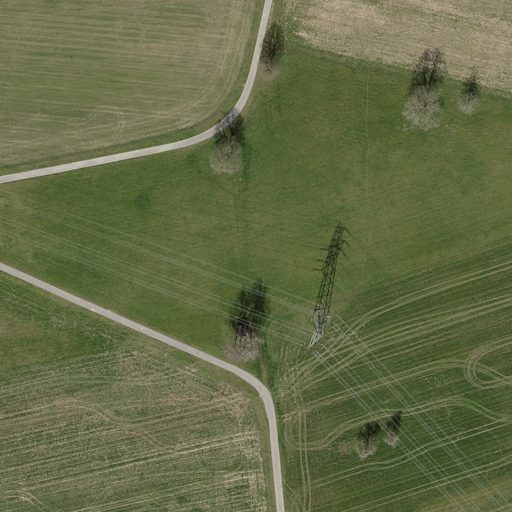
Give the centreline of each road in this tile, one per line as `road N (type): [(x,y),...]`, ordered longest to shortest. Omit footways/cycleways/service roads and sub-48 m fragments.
road 1 (track): [(282,511),(263,387),(0,266)]
road 2 (track): [(0,180),(214,135),(240,103),(268,0)]
